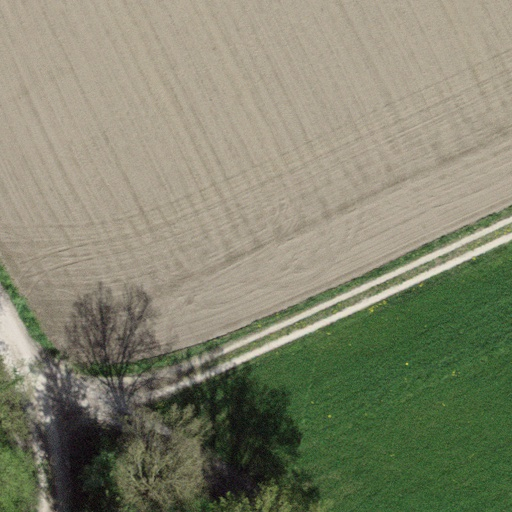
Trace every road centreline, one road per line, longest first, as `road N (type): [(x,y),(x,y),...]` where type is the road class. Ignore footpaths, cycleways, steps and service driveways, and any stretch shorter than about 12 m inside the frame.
road 1 (track): [(511,234),(230,366),(100,388),(13,366)]
road 2 (track): [(268,511),(228,477),(13,366)]
road 3 (track): [(0,342),(45,472),(48,511)]
